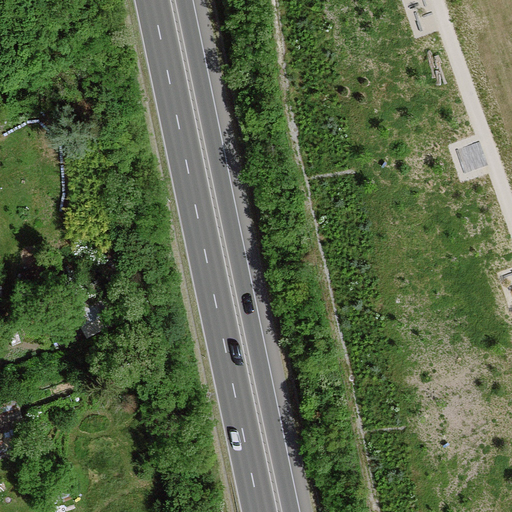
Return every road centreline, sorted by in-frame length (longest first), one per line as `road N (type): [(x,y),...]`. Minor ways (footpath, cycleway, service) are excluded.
road 1 (motorway): [(152,0),(260,511)]
road 2 (motorway): [(293,511),(186,0)]
road 3 (motorway): [(299,0),(393,511)]
road 4 (motorway): [(511,254),(440,0)]
